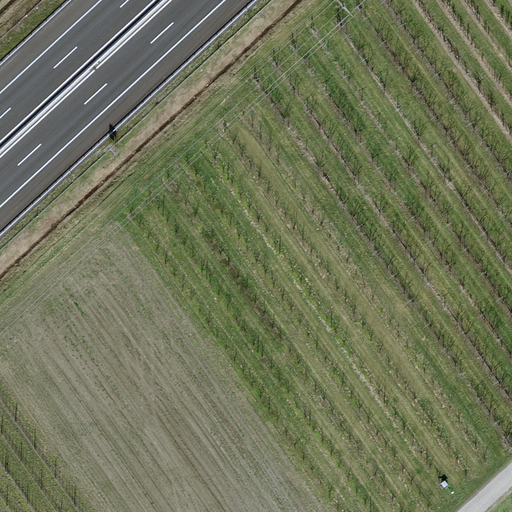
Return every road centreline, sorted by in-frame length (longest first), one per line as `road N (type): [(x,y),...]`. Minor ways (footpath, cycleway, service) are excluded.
road 1 (motorway): [(0,182),(198,0)]
road 2 (motorway): [(127,0),(0,116)]
